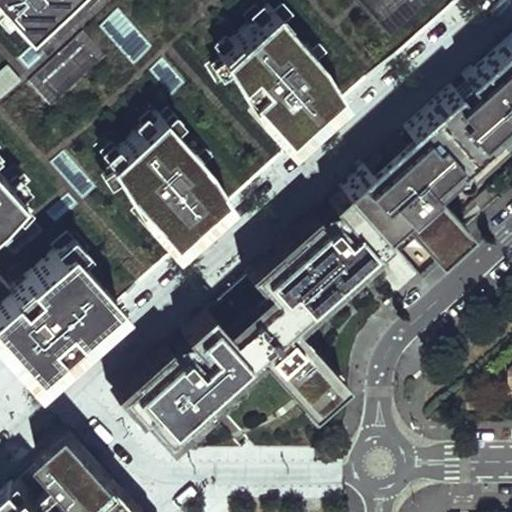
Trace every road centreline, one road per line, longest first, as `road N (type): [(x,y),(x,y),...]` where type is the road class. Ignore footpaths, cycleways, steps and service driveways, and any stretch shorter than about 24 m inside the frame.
road 1 (residential): [(70,387),(494,0)]
road 2 (residential): [(378,462),(343,472),(166,472),(136,459),(70,387)]
road 3 (residential): [(378,462),(379,373),(387,353),(406,326),(511,231)]
road 4 (residential): [(378,462),(511,462)]
